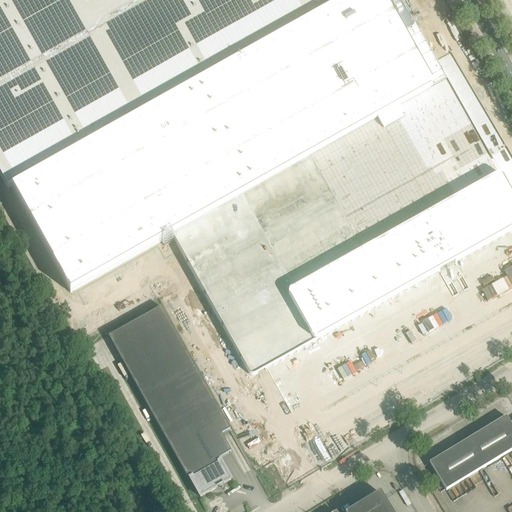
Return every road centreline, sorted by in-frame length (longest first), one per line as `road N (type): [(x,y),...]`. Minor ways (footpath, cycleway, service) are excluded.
road 1 (unknown): [(141,137),(277,407)]
road 2 (unknown): [(277,407),(380,353),(479,389)]
road 3 (unclassified): [(273,511),(392,440)]
road 4 (unclassified): [(392,440),(511,370)]
